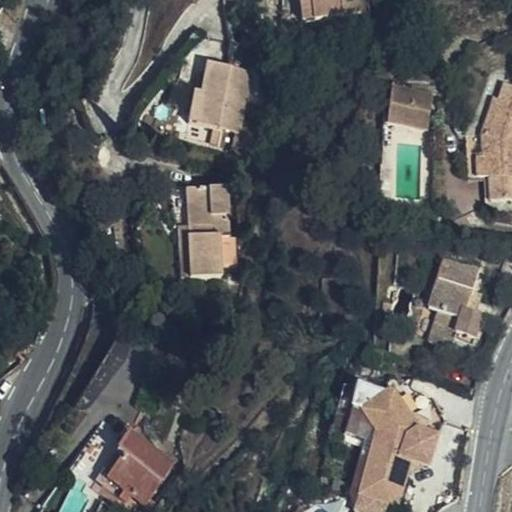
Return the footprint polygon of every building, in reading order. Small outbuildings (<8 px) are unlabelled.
[(313,23),(308,0),(297,0),(301,25),(313,23)] [(308,0),(313,23),(328,20),(335,19),(366,14),(364,0),(308,0)] [(328,20),(332,42),(339,42),(335,19),(328,20)] [(186,125),(232,134),(239,135),(241,130),(250,76),(204,65),(198,96),(192,94),(186,125)] [(511,90),(502,87),(496,104),(492,102),(480,139),(481,162),(475,163),(476,180),(488,180),(489,204),(511,201),(511,90)] [(427,134),(432,96),(391,93),(387,129),(427,134)] [(239,135),(232,134),(230,149),(254,153),(258,134),(241,130),(239,135)] [(188,224),(188,229),(187,251),(188,281),(219,278),(217,251),(216,240),(228,239),(225,188),(186,191),(188,224)] [(178,226),(186,226),(184,193),(176,194),(178,226)] [(187,251),(188,229),(176,230),(178,281),(188,281),(187,251)] [(228,250),(228,239),(216,240),(217,251),(228,250)] [(482,318),(476,316),(467,313),(473,294),(479,275),(443,264),(428,312),(438,315),(428,344),(452,353),(456,336),(475,342),(482,318)] [(467,313),(476,316),(482,298),(473,294),(467,313)] [(191,372),(199,343),(182,339),(175,367),(191,372)] [(358,499),(359,496),(379,434),(372,411),(390,394),(364,386),(346,439),(365,445),(348,495),(358,499)] [(423,467),(429,469),(439,438),(419,432),(397,393),(393,392),(390,394),(372,411),(379,434),(359,496),(390,506),(397,506),(407,475),(411,463),(423,467)] [(158,415),(164,400),(149,394),(143,409),(158,415)] [(138,499),(153,507),(155,502),(170,478),(173,479),(178,469),(175,468),(177,465),(130,438),(120,456),(127,460),(109,492),(134,507),(138,499)] [(127,460),(120,456),(102,488),(109,492),(127,460)] [(407,475),(411,476),(423,467),(411,463),(407,475)] [(181,472),(157,511),(163,511),(185,475),(181,472)]
